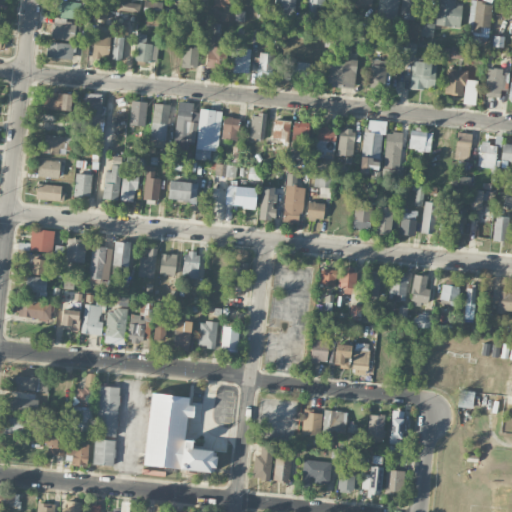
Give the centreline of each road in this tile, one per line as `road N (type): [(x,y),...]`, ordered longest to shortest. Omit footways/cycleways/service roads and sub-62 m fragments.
road 1 (residential): [(511,126),(0,71)]
road 2 (residential): [(511,267),(0,213)]
road 3 (residential): [(327,511),(0,474)]
road 4 (residential): [(34,0),(0,303)]
road 5 (residential): [(266,241),(235,511)]
road 6 (residential): [(251,376),(0,348)]
road 7 (residential): [(431,401),(250,381)]
